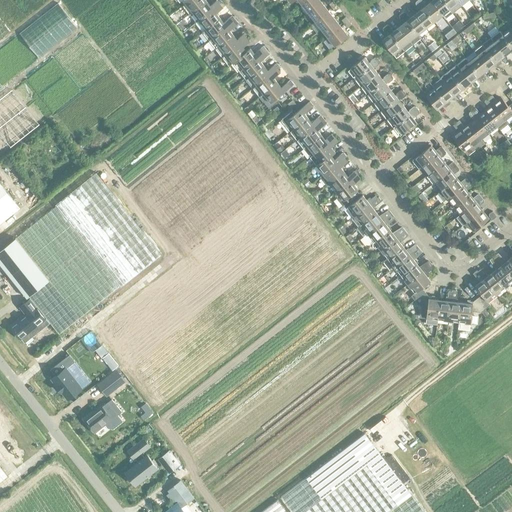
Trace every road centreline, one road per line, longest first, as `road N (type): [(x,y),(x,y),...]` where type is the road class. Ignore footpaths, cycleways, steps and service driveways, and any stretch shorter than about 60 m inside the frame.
road 1 (unclassified): [(118,511),(0,361)]
road 2 (residential): [(374,175),(511,67)]
road 3 (residential): [(460,267),(443,264),(374,175)]
road 4 (residential): [(303,77),(404,0)]
road 5 (residential): [(374,175),(303,77)]
